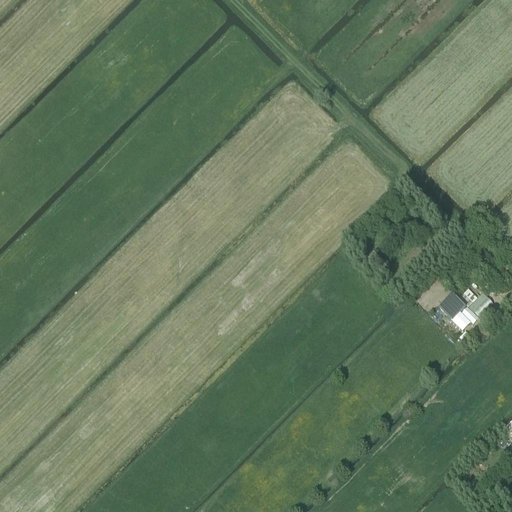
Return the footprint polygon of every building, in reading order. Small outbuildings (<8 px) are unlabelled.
[(377,252),(368,260),(382,276),(391,268),(377,252)] [(409,267),(404,271),(412,280),(417,276),(409,267)] [(404,274),(400,279),(406,286),(411,282),(404,274)] [(398,300),(403,294),(399,290),(394,296),(398,300)] [(463,296),(459,300),(468,309),(479,320),(493,306),(483,295),(473,305),(463,296)] [(438,309),(446,317),(455,308),(461,314),(466,310),(452,296),(438,309)]
